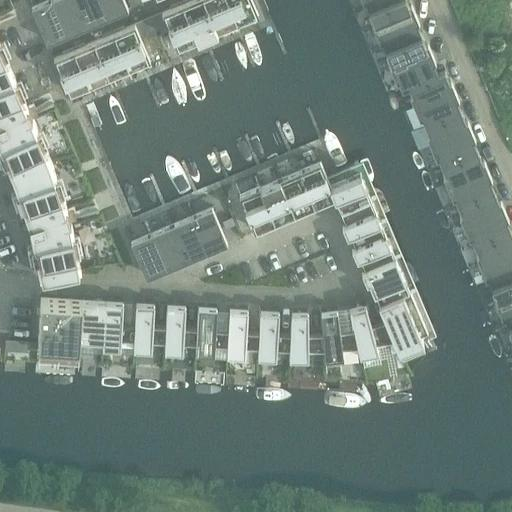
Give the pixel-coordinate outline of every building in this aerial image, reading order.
[(53,0),(40,0),(31,4),(47,41),(67,32),(53,0)] [(77,0),(53,0),(67,32),(87,23),(77,0)] [(101,0),(77,0),(87,23),(107,15),(101,0)] [(125,0),(101,0),(107,15),(128,6),(125,0)] [(183,0),(181,1),(197,38),(217,29),(204,0),(183,0)] [(204,0),(217,29),(237,20),(228,0),(204,0)] [(228,0),(237,20),(258,12),(252,0),(228,0)] [(407,0),(383,0),(368,7),(372,15),(369,16),(374,28),(376,27),(412,12),(415,11),(411,1),(409,2),(407,0)] [(177,46),(197,38),(181,1),(161,10),(167,24),(177,46)] [(161,10),(148,15),(154,30),(167,24),(161,10)] [(415,11),(412,12),(376,27),(374,28),(379,39),(381,38),(385,46),(421,31),(416,21),(418,20),(415,11)] [(148,15),(134,21),(140,35),(154,30),(148,15)] [(114,30),(129,66),(149,58),(140,35),(134,21),(114,30)] [(93,38),(109,75),(129,66),(114,30),(93,38)] [(421,31),(385,46),(388,54),(386,55),(391,67),(393,66),(429,51),(431,51),(427,41),(425,42),(421,31)] [(73,47),(89,83),(109,75),(93,38),(73,47)] [(15,74),(13,70),(6,54),(0,39),(0,147),(11,174),(27,220),(22,221),(22,223),(23,228),(29,227),(39,275),(80,266),(70,219),(70,218),(67,206),(51,159),(32,115),(27,102),(23,94),(15,74)] [(68,92),(89,83),(73,47),(53,55),(68,92)] [(431,51),(429,51),(393,66),(391,67),(396,79),(398,78),(401,86),(444,69),(444,68),(437,71),(433,61),(435,60),(431,51)] [(444,69),(401,86),(402,87),(408,84),(411,92),(409,93),(414,104),(416,104),(452,89),(454,88),(450,78),(448,79),(444,69)] [(416,104),(414,104),(419,116),(421,115),(424,123),(460,109),(456,98),(458,97),(454,88),(452,89),(416,104)] [(460,109),(424,123),(428,132),(426,132),(430,144),(433,143),(469,129),(471,128),(467,118),(465,119),(460,109)] [(469,129),(433,143),(430,144),(435,156),(438,155),(441,163),(477,148),(473,138),(475,137),(471,128),(469,129)] [(449,183),(485,168),(487,168),(483,158),(481,159),(477,148),(441,163),(444,171),(442,172),(447,184),(449,183)] [(300,169),(315,203),(334,195),(335,195),(330,182),(321,160),(320,158),(319,159),(299,167),(300,169)] [(280,178),(295,212),(315,203),(300,169),(299,167),(279,176),(280,178)] [(449,183),(447,184),(452,196),(454,195),(458,203),(494,188),(489,178),(491,177),(487,168),(485,168),(449,183)] [(360,169),(353,172),(330,182),(335,195),(334,195),(335,198),(339,206),(370,193),(360,169)] [(260,186),(274,221),(295,212),(280,178),(279,176),(259,184),(260,186)] [(239,195),(254,229),(274,221),(260,186),(259,184),(239,193),(239,195)] [(464,224),(466,223),(502,208),(504,207),(500,198),(498,199),(494,188),(458,203),(461,211),(459,212),(464,224)] [(370,193),(339,206),(343,218),(341,219),(346,231),(349,230),(349,231),(380,217),(370,193)] [(192,215),(206,249),(227,241),(212,206),(211,204),(191,213),(192,215)] [(466,223),(464,224),(469,236),(471,235),(474,243),(510,228),(506,218),(508,217),(504,207),(502,208),(466,223)] [(171,221),(172,223),(186,258),(206,249),(192,215),(191,213),(171,221)] [(231,216),(221,220),(224,227),(234,224),(231,216)] [(394,250),(380,217),(349,231),(353,241),(351,242),(356,254),(358,253),(359,254),(363,263),(394,250)] [(151,232),(166,266),(186,258),(172,223),(171,221),(151,230),(151,232)] [(482,263),(511,250),(511,232),(510,228),(474,243),(477,251),(475,252),(480,264),(482,263)] [(151,232),(151,230),(130,239),(131,240),(146,275),(166,266),(151,232)] [(409,285),(394,250),(363,263),(363,264),(361,265),(366,277),(368,276),(369,277),(377,298),(402,288),(409,285)] [(511,250),(482,263),(480,264),(485,276),(487,275),(491,283),(511,274),(511,250)] [(497,304),(499,303),(511,297),(511,274),(491,283),(494,291),(492,292),(497,304)] [(386,319),(395,340),(420,330),(402,288),(377,298),(386,319)] [(40,295),(37,341),(78,343),(78,337),(81,297),(40,295)] [(78,343),(78,347),(101,349),(101,344),(102,339),(104,299),(81,297),(78,337),(78,343)] [(511,297),(499,303),(497,304),(502,316),(504,315),(507,323),(511,320),(511,297)] [(104,299),(102,339),(101,344),(120,345),(120,340),(133,340),(134,322),(121,322),(123,300),(104,299)] [(134,322),(133,340),(133,346),(151,347),(151,342),(164,342),(165,324),(152,324),(154,302),(136,301),(134,322)] [(354,327),(358,347),(359,353),(378,349),(377,344),(395,340),(386,319),(371,323),(365,302),(349,306),(355,327),(354,327)] [(165,324),(164,342),(164,348),(182,349),(182,343),(195,344),(196,326),(184,326),(185,304),(167,303),(165,324)] [(196,326),(195,344),(195,350),(213,351),(213,345),(227,346),(228,328),(215,327),(216,306),(198,304),(196,326)] [(228,328),(227,346),(226,352),(244,353),(245,347),(258,348),(259,330),(246,329),(247,307),(229,306),(228,328)] [(259,330),(258,348),(257,354),(276,355),(276,349),(289,350),(290,332),(277,331),(278,309),(260,308),(259,330)] [(322,332),(323,351),(324,356),(343,354),(342,349),(358,347),(354,327),(339,329),(336,308),(320,310),(323,332),(322,332)] [(290,332),(289,350),(288,356),(308,356),(307,350),(323,351),(322,332),(307,332),(307,310),(291,310),(292,332),(290,332)] [(5,338),(4,349),(27,351),(27,340),(11,339),(5,338)]
